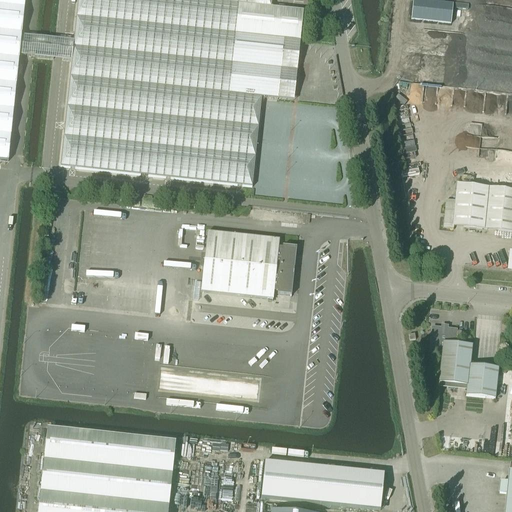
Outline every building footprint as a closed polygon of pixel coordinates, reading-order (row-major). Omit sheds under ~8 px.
[(19,59),(19,56),(21,38),(25,0),(0,0),(0,161),(8,163),(19,59)] [(48,40),(46,59),(71,62),(60,168),(252,188),(261,98),(277,100),(293,102),(299,42),(303,12),(271,8),(271,0),(77,0),(73,42),(48,40)] [(411,20),(451,25),(453,5),(413,0),(411,20)] [(74,43),(21,38),(19,59),(72,65),(74,43)] [(446,201),(443,229),(453,230),(453,227),(511,233),(511,191),(457,186),(455,202),(446,201)] [(278,247),(279,241),(207,234),(203,272),(201,293),(272,301),(273,295),(291,297),(292,277),(293,272),(296,249),(278,247)] [(454,345),(456,331),(432,328),(429,353),(441,354),(438,384),(466,387),(465,397),(494,400),(498,369),(469,366),(472,346),(454,345)] [(296,354),(289,415),(320,419),(327,357),(296,354)] [(37,511),(167,511),(175,443),(47,429),(37,511)] [(260,499),(380,511),(384,475),(264,463),(260,499)]
